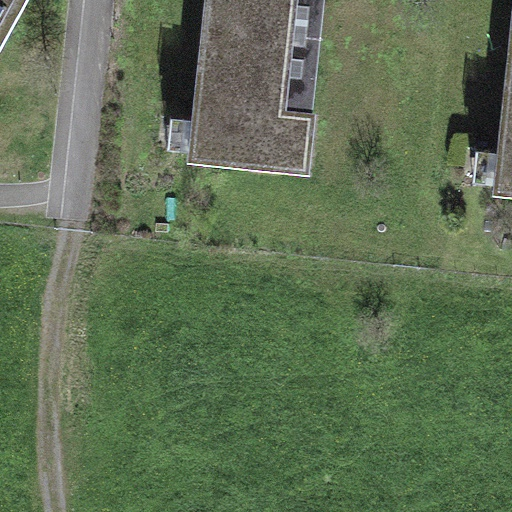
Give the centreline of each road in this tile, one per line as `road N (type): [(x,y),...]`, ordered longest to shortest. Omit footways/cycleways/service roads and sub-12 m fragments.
road 1 (track): [(61,511),(48,401),(61,263),(78,185)]
road 2 (residential): [(99,0),(78,185)]
